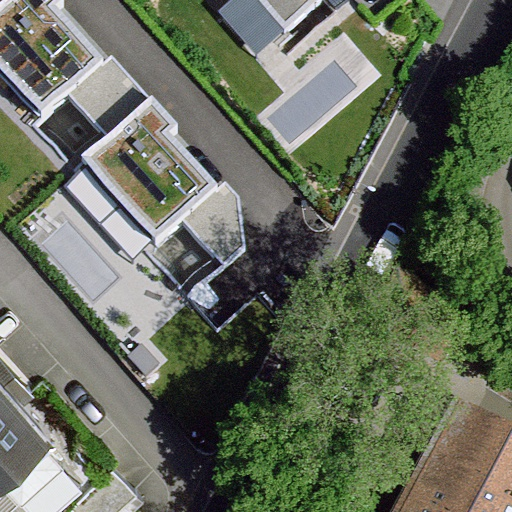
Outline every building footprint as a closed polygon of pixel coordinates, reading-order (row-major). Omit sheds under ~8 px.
[(273,231),(77,0),(0,0),(0,93),(43,144),(60,130),(88,162),(59,186),(171,317),(273,231)] [(243,0),(244,1),(244,0),(257,0),(288,35),(328,0),(243,0)] [(468,319),(399,270),(373,324),(445,364),(468,319)] [(52,429),(6,377),(0,382),(0,475),(2,473),(41,439),(52,429)] [(511,511),(511,440),(474,419),(426,506),(412,499),(404,511),(511,511)] [(63,462),(41,439),(2,473),(24,498),(63,462)] [(138,488),(114,464),(72,507),(76,511),(115,511),(119,508),(138,488)]
